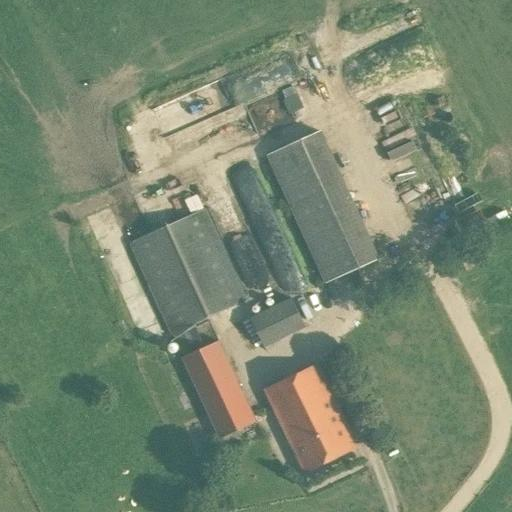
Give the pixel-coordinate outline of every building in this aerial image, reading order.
[(319,131),(267,155),(327,284),(379,260),(319,131)] [(407,164),(432,149),(427,140),(402,155),(407,164)] [(301,283),(258,164),(235,172),(249,211),(223,220),(249,291),(273,282),(276,292),(301,283)] [(184,357),(182,357),(219,439),(256,422),(218,341),(204,347),(193,323),(246,299),(205,210),(130,244),(170,333),(172,332),(184,357)] [(492,232),(511,227),(511,210),(488,216),(492,232)] [(306,328),(291,298),(250,318),(264,348),(306,328)] [(317,364),(264,389),(304,472),(357,446),(317,364)]
